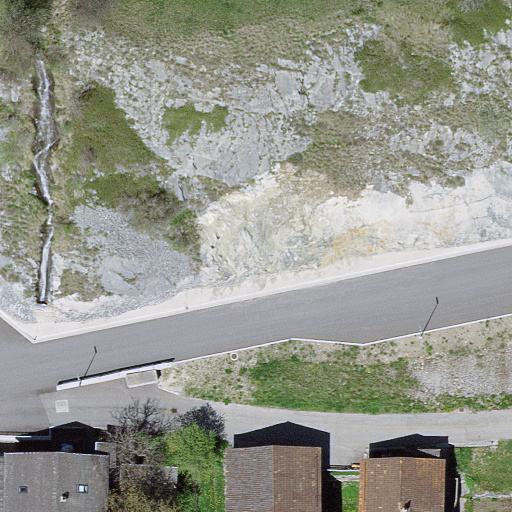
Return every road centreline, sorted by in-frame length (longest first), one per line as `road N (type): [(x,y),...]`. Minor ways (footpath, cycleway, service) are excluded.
road 1 (tertiary): [(0,379),(511,272)]
road 2 (residential): [(0,387),(286,428),(511,410)]
